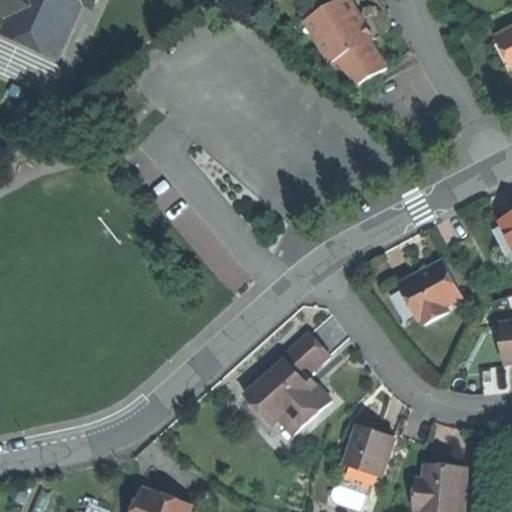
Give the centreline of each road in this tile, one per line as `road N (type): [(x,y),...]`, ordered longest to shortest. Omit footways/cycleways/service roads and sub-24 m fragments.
road 1 (residential): [(322,266),(113,442),(0,466)]
road 2 (residential): [(322,266),(402,370),(437,399),(511,408)]
road 3 (residential): [(505,169),(322,266)]
road 4 (residential): [(414,0),(505,169)]
